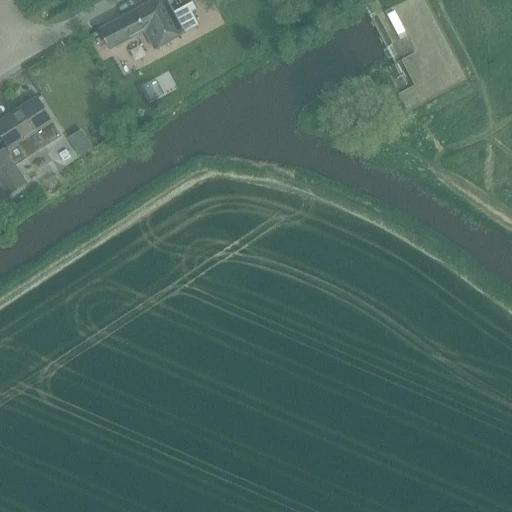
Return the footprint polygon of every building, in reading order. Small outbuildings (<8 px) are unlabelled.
[(157,0),(99,32),(108,49),(142,31),(153,51),(198,27),(191,13),(195,11),(192,4),(173,14),(165,0),(157,0)] [(414,26),(422,22),(412,1),(404,5),(414,26)] [(420,81),(439,64),(425,47),(406,64),(420,81)] [(0,137),(7,148),(15,143),(26,159),(61,137),(51,121),(50,122),(36,100),(0,123),(0,137)] [(82,130),(94,146),(107,137),(94,121),(82,130)] [(0,153),(0,207),(29,188),(4,151),(0,153)]
